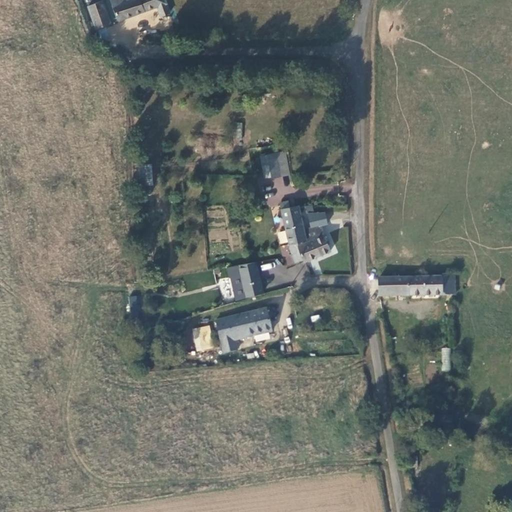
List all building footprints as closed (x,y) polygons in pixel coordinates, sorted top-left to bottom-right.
[(103,0),(112,24),(153,9),(157,19),(165,16),(159,0),(103,0)] [(98,3),(83,10),(92,31),(106,26),(98,3)] [(158,37),(161,36),(163,32),(162,30),(162,29),(158,28),(156,29),(155,29),(154,32),(155,36),(157,37),(158,37)] [(271,178),(271,179),(279,178),(280,183),(291,183),(286,158),(275,160),(274,154),(259,158),(264,180),(271,178)] [(150,166),(141,166),(140,185),(150,185),(150,166)] [(298,209),(289,211),(286,205),(279,206),(287,246),(305,243),(298,209)] [(259,207),(247,210),(249,216),(261,215),(259,207)] [(307,240),(309,244),(305,246),(297,249),(289,253),(295,266),(303,263),(304,266),(332,255),(324,238),(323,238),(320,228),(307,232),(307,240)] [(254,266),(224,272),(226,282),(239,280),(242,298),(259,295),(254,266)] [(437,281),(377,281),(377,300),(390,300),(390,303),(395,303),(395,300),(450,300),(450,278),(437,278),(437,281)] [(127,289),(120,290),(125,333),(132,332),(127,289)] [(263,308),(213,319),(218,344),(219,353),(234,350),(231,341),(255,334),(268,332),(263,308)] [(210,325),(191,328),(195,351),(214,348),(210,325)] [(422,346),(423,345),(424,343),(422,339),(419,338),(416,338),(415,339),(414,343),(415,346),(419,348),(422,346)] [(441,347),(442,371),(450,371),(450,347),(441,347)]
